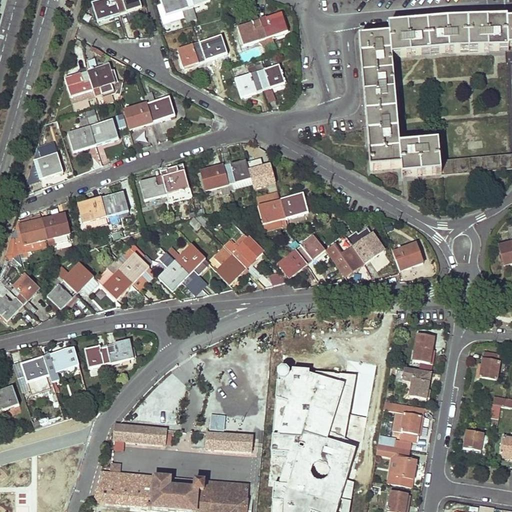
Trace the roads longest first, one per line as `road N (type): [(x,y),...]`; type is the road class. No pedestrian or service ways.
road 1 (residential): [(19,210),(253,127)]
road 2 (residential): [(251,308),(447,293)]
road 3 (residential): [(83,31),(253,127)]
road 4 (residential): [(173,351),(108,417),(74,511)]
road 5 (residential): [(253,127),(416,219)]
road 6 (tertiary): [(0,154),(47,0)]
road 7 (residential): [(0,345),(155,314)]
road 8 (residential): [(459,331),(434,483)]
road 9 (unclassified): [(345,21),(480,8),(493,0)]
